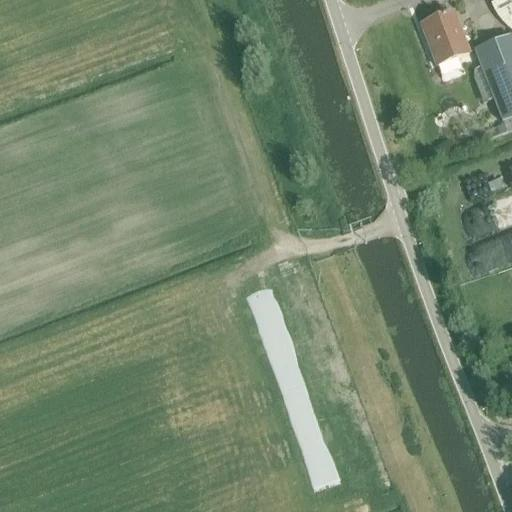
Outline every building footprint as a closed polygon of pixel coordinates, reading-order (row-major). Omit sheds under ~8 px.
[(510,0),(507,0),(491,6),(492,9),(494,12),(495,15),(497,17),(498,20),(500,22),(502,25),(504,27),(506,29),(508,31),(510,33),(511,34),(511,2),(510,0)] [(436,69),(468,57),(452,14),(420,26),(436,69)] [(511,39),(474,53),(481,71),(474,74),(474,81),(484,108),(494,104),(508,138),(511,135),(511,39)] [(461,61),(441,69),(446,82),(466,74),(461,61)] [(511,199),(468,215),(477,238),(511,225),(511,199)] [(511,234),(486,246),(497,271),(511,263),(511,234)]
